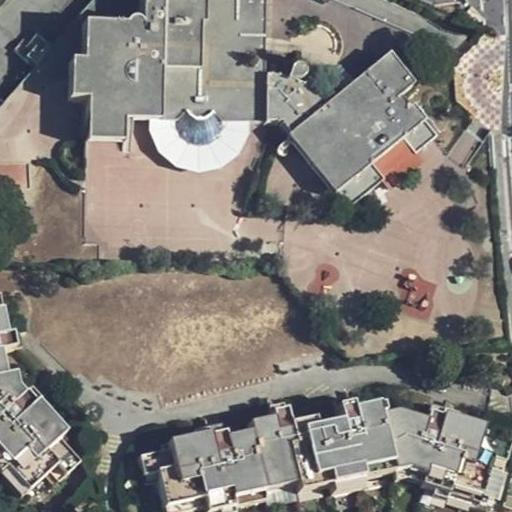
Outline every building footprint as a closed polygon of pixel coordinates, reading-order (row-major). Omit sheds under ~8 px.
[(75,65),(68,65),(68,102),(78,103),(79,139),(117,138),(117,123),(117,115),(173,115),(173,119),(179,114),(191,104),(197,103),(209,116),(215,122),(276,123),(285,134),(331,192),(344,209),(380,180),(368,164),(398,141),(410,155),(432,138),(408,107),(401,109),(401,105),(398,102),(395,100),(391,99),(408,88),(384,57),(319,105),(303,89),(292,84),(296,81),(298,77),(299,75),(298,71),(295,69),(292,68),(287,69),(284,72),(282,75),(282,79),(274,77),(268,77),(264,77),(260,74),(258,0),(134,0),(134,23),(129,21),(125,21),(122,21),(119,24),(118,26),(75,26),(75,65)] [(68,102),(68,65),(61,64),(60,103),(68,102)] [(191,104),(179,114),(184,119),(191,123),(198,122),(202,120),(204,118),(209,116),(197,103),(191,104)] [(331,192),(285,134),(280,138),(326,197),(331,192)] [(415,162),(410,155),(398,141),(368,164),(380,180),(385,186),(415,162)] [(13,334),(4,335),(8,351),(17,350),(13,334)] [(0,352),(8,351),(4,335),(0,337),(0,336),(0,472),(20,493),(51,466),(60,476),(75,463),(55,442),(58,433),(31,404),(29,406),(18,395),(10,389),(8,376),(0,378),(0,352)] [(28,386),(18,395),(29,406),(31,404),(38,397),(28,386)] [(327,402),(328,410),(346,407),(344,399),(327,402)] [(262,408),(263,416),(281,413),(279,404),(262,408)] [(425,405),(421,416),(435,421),(436,418),(438,412),(439,409),(425,405)] [(258,504),(259,511),(509,511),(498,508),(474,500),(487,461),(500,466),(505,449),(475,440),(478,431),(452,423),(436,418),(435,421),(421,416),(419,424),(388,414),(372,418),(370,411),(365,412),(364,410),(347,413),(346,407),(328,410),(331,425),(309,429),(308,421),(283,427),(281,413),(263,416),(265,421),(239,426),(241,435),(219,439),(219,436),(203,439),(202,436),(187,439),(161,445),(162,452),(155,454),(131,459),(135,478),(148,475),(157,511),(195,504),(197,511),(196,511),(217,511),(225,510),(258,504)] [(438,412),(436,418),(452,423),(454,417),(438,412)] [(201,428),(202,436),(203,439),(219,436),(216,425),(201,428)] [(185,432),(187,439),(202,436),(201,428),(185,432)] [(154,447),(155,454),(162,452),(161,445),(154,447)] [(510,469),(500,466),(487,461),(474,500),(498,508),(510,469)] [(0,485),(13,500),(20,493),(0,472),(0,485)] [(99,511),(98,503),(89,500),(79,509),(88,511),(99,511)]
